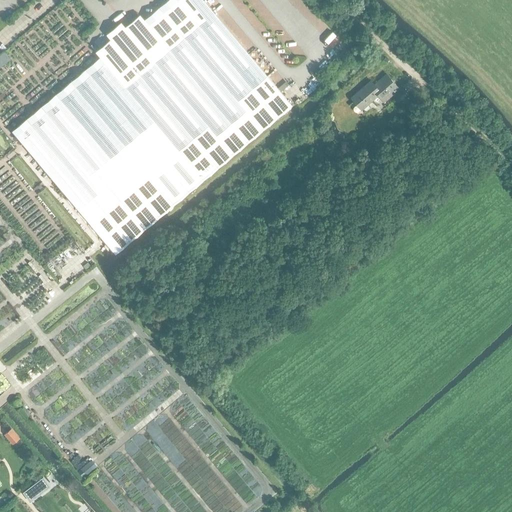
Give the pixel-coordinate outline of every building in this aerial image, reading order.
[(294,107),(203,0),(172,0),(148,21),(143,16),(127,29),(123,25),(109,36),(113,42),(98,52),(103,58),(14,132),(115,255),(294,107)] [(372,81),(352,98),(362,110),(379,95),(384,102),(399,89),(387,74),(375,85),(372,81)] [(399,102),(400,102),(409,94),(404,88),(394,96),(399,102)] [(409,94),(400,102),(404,106),(413,98),(409,94)] [(405,139),(403,135),(392,144),(394,147),(405,139)] [(12,428),(4,434),(13,444),(20,438),(12,428)] [(86,475),(97,466),(92,459),(81,468),(86,475)] [(30,502),(51,487),(44,477),(23,493),(30,502)]
